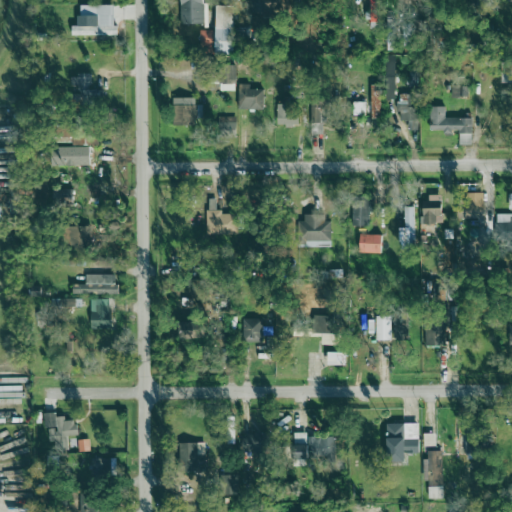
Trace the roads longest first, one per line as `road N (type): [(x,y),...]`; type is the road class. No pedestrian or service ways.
road 1 (residential): [(151,511),(146,0)]
road 2 (residential): [(57,391),(511,387)]
road 3 (residential): [(148,170),(511,165)]
